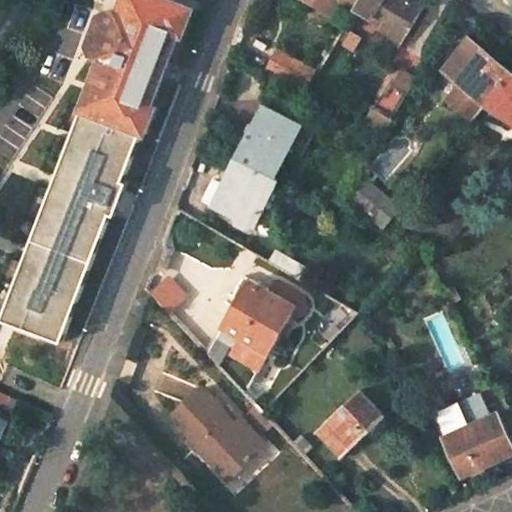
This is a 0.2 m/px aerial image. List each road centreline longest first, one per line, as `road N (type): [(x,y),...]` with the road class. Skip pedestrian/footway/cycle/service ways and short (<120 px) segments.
road 1 (unclassified): [(239,0),(34,511)]
road 2 (unknown): [(0,109),(64,0)]
